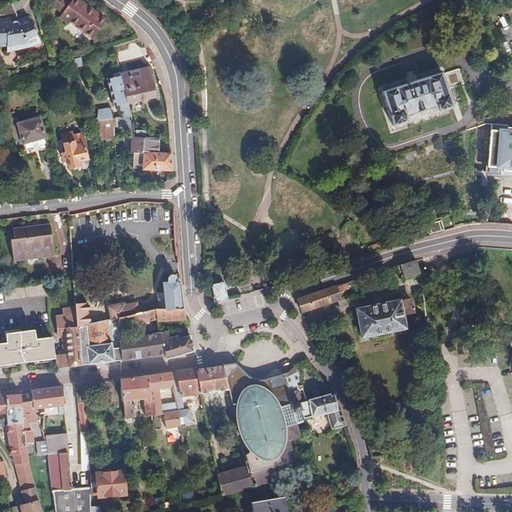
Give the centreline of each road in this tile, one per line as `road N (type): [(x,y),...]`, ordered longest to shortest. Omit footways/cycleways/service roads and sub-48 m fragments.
road 1 (residential): [(277,311),(305,286),(417,249),(476,235),(511,237)]
road 2 (residential): [(221,322),(208,356),(197,361),(0,385)]
road 3 (residential): [(117,0),(148,23),(173,66),(184,196)]
road 4 (residential): [(364,501),(359,448),(342,399),(277,311)]
road 5 (residential): [(0,212),(184,196)]
road 6 (residential): [(511,504),(364,501)]
road 7 (residential): [(184,196),(191,295),(199,314),(221,322)]
